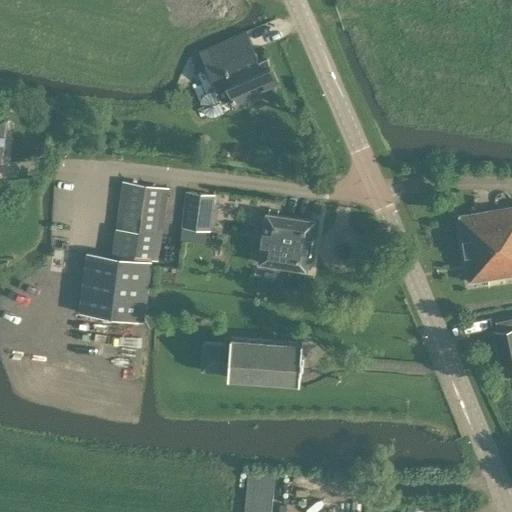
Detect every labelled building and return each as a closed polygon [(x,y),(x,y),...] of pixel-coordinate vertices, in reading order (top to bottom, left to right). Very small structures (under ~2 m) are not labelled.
[(210,118),(215,119),(227,114),(224,106),(234,102),(237,109),(264,98),(262,93),(280,85),(269,60),(261,63),(249,35),(200,55),(216,92),(206,96),(203,100),(202,106),(206,115),(210,118)] [(91,254),(81,312),(143,320),(150,264),(161,265),(170,193),(125,188),(120,253),(107,254),(91,254)] [(183,230),(208,233),(213,198),(187,194),(183,230)] [(473,283),(511,276),(511,210),(462,219),(473,283)] [(261,266),(308,272),(314,224),(267,218),(261,266)] [(55,234),(51,257),(68,260),(72,237),(55,234)] [(511,376),(511,318),(497,322),(499,334),(495,335),(504,379),(511,376)] [(231,380),(300,386),(303,348),(233,343),(232,348),(211,346),(209,370),(232,372),(231,380)]
